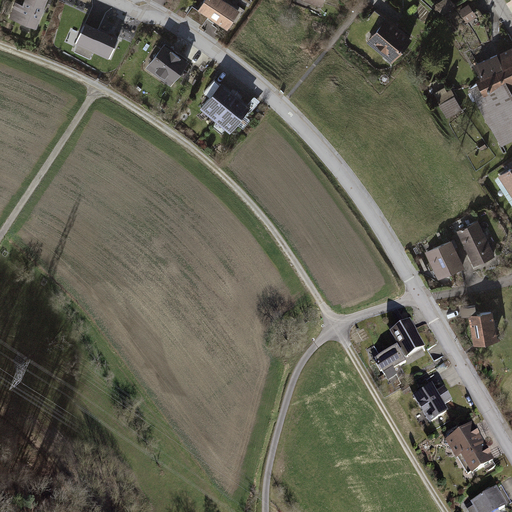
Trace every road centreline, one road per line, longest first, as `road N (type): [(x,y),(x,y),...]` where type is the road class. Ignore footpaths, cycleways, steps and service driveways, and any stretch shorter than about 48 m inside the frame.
road 1 (residential): [(109,0),(160,17),(214,51),(313,138),(411,279),(511,455)]
road 2 (track): [(0,45),(99,87),(220,173),(290,253),(336,324)]
road 3 (track): [(336,324),(445,511)]
road 4 (track): [(336,324),(298,369),(269,467),(267,511)]
road 5 (track): [(99,87),(0,240)]
road 6 (track): [(0,412),(32,435),(85,511)]
